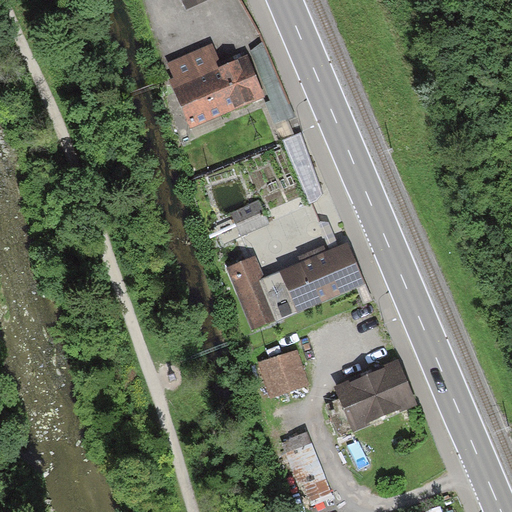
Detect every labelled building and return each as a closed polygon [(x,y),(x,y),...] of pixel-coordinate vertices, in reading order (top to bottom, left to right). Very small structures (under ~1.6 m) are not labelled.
[(185,0),(190,10),(213,0),(185,0)] [(171,66),(195,124),(209,118),(210,119),(264,97),(248,60),(224,70),(222,65),(216,67),(208,50),(171,66)] [(301,135),(285,142),(311,205),(318,201),(323,196),(301,135)] [(260,203),(233,215),(242,235),(268,223),(260,203)] [(284,274),(299,311),(364,284),(348,247),(321,259),(318,253),(308,257),(310,263),(284,274)] [(264,282),(254,259),(233,268),(243,291),(240,292),(255,329),(299,311),(284,274),(264,282)] [(274,404),(309,389),(295,356),(260,371),(274,404)] [(343,390),(363,436),(423,411),(403,365),(343,390)] [(309,430),(283,441),(307,501),(334,491),(309,430)]
